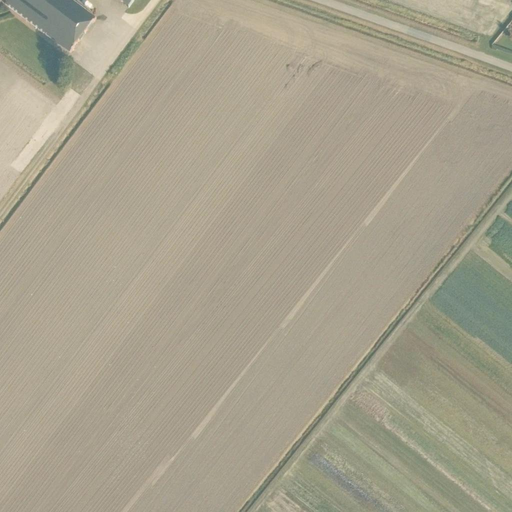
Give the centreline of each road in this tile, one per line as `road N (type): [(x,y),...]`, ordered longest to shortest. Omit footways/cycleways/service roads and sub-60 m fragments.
road 1 (track): [(158,0),(0,211)]
road 2 (unclassified): [(511,68),(317,0)]
